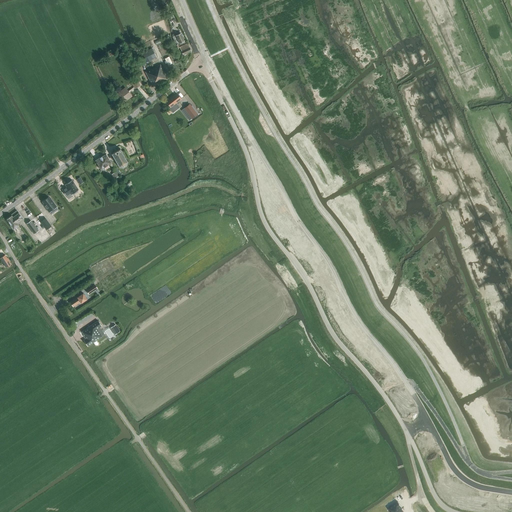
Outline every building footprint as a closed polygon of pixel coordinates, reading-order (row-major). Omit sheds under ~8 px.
[(161,27),(167,25),(164,17),(150,23),(154,35),(163,32),(161,27)] [(172,35),(173,37),(176,45),(178,44),(180,43),(181,43),(185,41),(181,33),(181,34),(180,31),(178,32),(177,32),(176,33),(175,33),(173,34),(172,35)] [(188,43),(182,46),(180,47),(183,55),(192,51),(188,43)] [(139,55),(143,64),(149,61),(145,52),(139,55)] [(160,65),(153,69),(160,83),(168,79),(160,65)] [(153,86),(160,83),(153,69),(146,72),(153,86)] [(136,89),(140,85),(135,79),(131,83),(136,89)] [(129,98),(132,96),(126,88),(117,94),(122,101),(128,97),(129,98)] [(177,94),(167,102),(171,107),(170,108),(173,112),(180,107),(176,103),(181,99),(177,94)] [(190,104),(184,108),(189,114),(186,116),(190,121),(198,114),(190,104)] [(136,151),(134,138),(127,139),(129,153),(136,151)] [(125,166),(126,167),(127,166),(126,165),(127,163),(128,163),(129,162),(127,162),(126,159),(126,158),(126,157),(125,158),(124,156),(125,155),(124,155),(123,155),(122,153),(123,153),(123,152),(122,152),(120,150),(121,150),(121,149),(120,149),(119,148),(118,149),(119,150),(117,151),(117,150),(114,151),(114,152),(113,153),(112,152),(112,153),(112,154),(111,154),(112,155),(112,154),(114,157),(113,158),(114,158),(115,160),(115,161),(116,161),(117,163),(117,164),(118,164),(119,166),(119,167),(120,168),(120,167),(122,167),(122,168),(123,168),(123,167),(125,166)] [(107,154),(96,160),(101,169),(105,167),(106,169),(110,167),(109,165),(111,163),(110,161),(107,154)] [(67,187),(62,190),(68,199),(73,196),(71,195),(79,190),(72,180),(65,185),(67,187)] [(49,197),(43,201),(44,203),(43,204),(49,212),(51,214),(58,209),(56,207),(57,207),(51,198),(50,199),(49,197)] [(19,226),(17,224),(24,219),(18,211),(12,215),(13,216),(7,220),(16,232),(18,231),(16,228),(19,226)] [(46,218),(41,222),(47,230),(51,226),(46,218)] [(32,220),(28,223),(35,233),(39,230),(32,220)] [(7,268),(12,265),(6,256),(1,259),(7,268)] [(83,293),(70,302),(73,307),(81,302),(81,303),(87,299),(83,293)] [(98,321),(82,332),(84,335),(86,339),(84,340),(88,346),(102,336),(97,329),(102,326),(98,321)] [(398,501),(388,508),(390,511),(403,511),(404,511),(402,509),(401,506),(398,501)]
